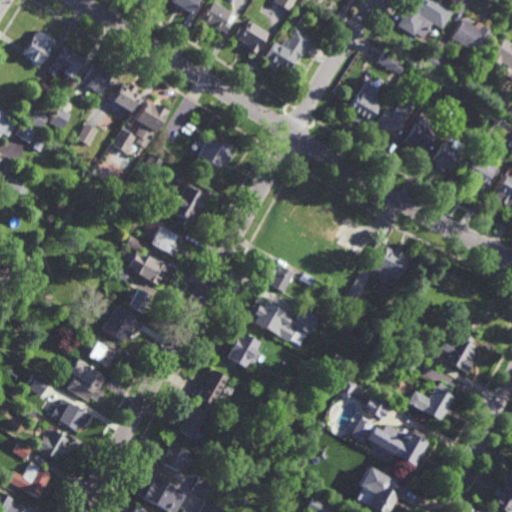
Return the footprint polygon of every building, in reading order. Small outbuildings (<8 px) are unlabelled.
[(196,0),(189,12),(182,9),(181,10),(174,6),(175,4),(169,0),(196,0)] [(293,0),(272,0),(272,2),(287,11),(293,0)] [(440,29),(431,23),(421,38),(413,33),(412,35),(395,25),(403,12),(410,0),(436,0),(452,10),(440,29)] [(223,33),(218,29),(217,30),(213,27),(211,30),(203,24),(204,22),(198,19),(209,1),(233,16),(223,33)] [(473,27),(476,22),(482,25),(481,27),(491,33),(478,56),(449,38),(460,19),(473,27)] [(266,33),(252,54),(244,48),(245,47),(240,44),(241,43),(230,36),(237,26),(241,28),(246,20),(266,33)] [(301,51),(302,52),(297,59),(294,57),(284,73),(276,68),(275,71),(268,67),(269,65),(262,60),(273,42),(278,46),(284,36),(288,39),(294,29),(309,39),(301,51)] [(42,34),(43,32),(48,35),(47,38),(53,41),(39,65),(38,64),(36,67),(29,63),(30,61),(20,54),(35,30),(42,34)] [(511,80),(501,74),(506,67),(499,63),(497,65),(488,60),(501,39),(511,45),(511,80)] [(70,79),(61,74),(62,72),(51,65),(62,46),(82,59),(70,79)] [(398,74),(390,70),(376,62),(383,50),(397,58),(395,61),(403,66),(398,74)] [(435,72),(423,65),(430,52),(443,59),(435,72)] [(107,85),(105,84),(98,95),(79,83),(91,64),(110,76),(107,81),(109,82),(107,85)] [(427,94),(413,85),(421,73),(435,81),(427,94)] [(366,124),(360,120),(357,124),(349,119),(351,115),(345,111),(350,104),(364,81),(376,89),(369,100),(378,105),(366,124)] [(140,95),(129,112),(105,97),(110,89),(114,92),(119,83),(140,95)] [(460,105),(449,99),(453,92),(464,98),(460,105)] [(501,117),(489,109),(498,94),(511,102),(501,117)] [(409,113),(410,113),(406,119),(406,118),(403,122),(393,137),(386,133),(385,135),(371,127),(384,106),(390,110),(398,97),(412,106),(409,113)] [(159,108),(166,112),(154,132),(139,123),(138,125),(135,123),(136,121),(134,119),(144,101),(151,105),(155,99),(161,103),(159,108)] [(39,129),(27,121),(35,107),(48,115),(39,129)] [(6,137),(0,133),(0,111),(5,115),(2,120),(13,126),(6,137)] [(63,119),(56,130),(45,123),(53,112),(63,119)] [(427,127),(432,129),(430,133),(435,136),(423,155),(403,142),(414,123),(416,125),(420,118),(429,123),(427,127)] [(86,145),(75,138),(85,122),(96,129),(86,145)] [(28,143),(14,134),(21,123),(35,132),(28,143)] [(124,153),(110,144),(120,128),(134,137),(124,153)] [(219,146),(222,141),(230,146),(229,159),(223,166),(221,165),(218,169),(196,156),(204,143),(201,141),(204,137),(219,146)] [(451,144),(452,140),(464,147),(459,156),(460,157),(452,172),(444,168),(441,172),(433,168),(436,164),(430,160),(439,144),(442,145),(445,140),(451,144)] [(38,152),(31,147),(36,141),(43,145),(38,152)] [(157,173),(143,165),(150,153),(164,162),(157,173)] [(491,170),(481,186),(462,173),(465,168),(464,167),(470,157),(491,170)] [(13,197),(0,189),(8,176),(21,183),(13,197)] [(511,183),(511,199),(508,203),(493,194),(495,190),(492,188),(496,180),(497,181),(500,176),(511,183)] [(197,209),(195,208),(185,224),(176,219),(178,214),(170,209),(185,182),(206,194),(197,209)] [(153,222),(139,214),(144,206),(158,214),(153,222)] [(181,237),(171,254),(150,242),(151,241),(149,240),(158,223),(181,237)] [(141,253),(143,251),(166,266),(162,272),(165,274),(162,279),(158,277),(155,283),(125,264),(128,260),(124,258),(126,253),(130,256),(134,250),(123,243),(128,234),(140,241),(135,250),(141,253)] [(392,247),(393,245),(401,250),(400,252),(408,256),(396,277),(385,271),(382,275),(370,268),(384,243),(392,247)] [(1,285),(0,284),(0,261),(12,270),(1,285)] [(290,271),(280,290),(265,282),(268,277),(264,275),(269,265),(274,268),(276,263),(290,271)] [(123,279),(110,271),(113,265),(127,272),(123,279)] [(341,302),(350,307),(370,271),(360,266),(341,302)] [(310,284),(298,278),(302,270),(314,276),(310,284)] [(344,291),(333,285),(339,275),(350,282),(344,291)] [(149,295),(139,311),(126,302),(129,298),(127,296),(131,291),(132,292),(136,286),(149,295)] [(269,300),(274,303),(268,312),(275,316),(269,328),(247,316),(251,307),(250,306),(252,302),(254,303),(258,294),(261,295),(263,291),(271,295),(269,300)] [(104,306),(92,300),(97,292),(108,298),(104,306)] [(348,320),(335,311),(344,295),(358,304),(348,320)] [(294,312),(282,305),(286,298),(298,304),(294,312)] [(104,308),(106,305),(135,320),(124,340),(103,328),(106,323),(104,322),(103,324),(100,322),(101,320),(90,314),(96,303),(104,308)] [(87,336),(75,330),(80,321),(92,327),(87,336)] [(249,367),(244,364),(243,366),(224,355),(228,348),(238,329),(257,340),(253,348),(258,351),(249,367)] [(475,338),(472,342),(478,345),(464,369),(438,355),(441,348),(437,346),(443,335),(453,340),(456,334),(459,335),(462,331),(475,338)] [(417,354),(398,344),(404,333),(423,343),(417,354)] [(107,369),(93,362),(95,359),(86,354),(94,339),(117,351),(107,369)] [(411,370),(392,360),(399,346),(418,357),(411,370)] [(86,363),(86,362),(89,364),(89,365),(104,375),(97,386),(100,389),(94,399),(88,395),(85,399),(65,387),(74,374),(68,370),(76,357),(86,363)] [(210,404),(194,396),(210,367),(226,375),(210,404)] [(337,382),(329,378),(333,372),(340,376),(337,382)] [(39,395),(47,383),(30,373),(23,386),(39,395)] [(335,395),(345,398),(350,382),(341,379),(335,395)] [(54,396),(41,389),(47,380),(59,388),(54,396)] [(450,388),(448,391),(452,393),(447,402),(448,403),(443,412),(442,411),(438,418),(406,399),(412,388),(425,396),(433,383),(435,384),(437,380),(450,388)] [(381,416),(356,403),(363,389),(388,402),(381,416)] [(74,429),(56,419),(66,400),(84,411),(74,429)] [(29,420),(17,412),(22,403),(34,411),(29,420)] [(204,411),(190,437),(177,429),(183,418),(181,417),(185,410),(187,411),(191,404),(204,411)] [(353,428),(351,426),(350,423),(352,420),(355,419),(358,421),(358,424),(357,427),(353,428)] [(427,435),(424,439),(426,440),(420,449),(423,451),(419,458),(417,457),(413,464),(390,451),(388,455),(371,446),(380,429),(392,435),(396,428),(404,432),(406,428),(410,430),(412,427),(427,435)] [(66,438),(63,443),(65,444),(60,454),(57,453),(54,458),(33,446),(41,433),(46,436),(50,429),(66,438)] [(23,458),(11,450),(17,440),(30,447),(23,458)] [(175,471),(159,461),(170,440),(187,450),(175,471)] [(36,497),(5,480),(11,470),(21,475),(29,461),(50,473),(36,497)] [(391,469),(389,469),(387,473),(399,480),(392,491),(396,493),(385,511),(368,511),(363,509),(372,493),(356,484),(367,465),(380,473),(386,462),(392,466),(391,469)] [(511,511),(509,511),(493,504),(497,495),(493,493),(497,485),(502,488),(505,480),(504,480),(510,468),(511,469),(511,511)] [(204,496),(190,488),(197,475),(211,483),(204,496)] [(168,501),(166,500),(163,506),(143,496),(147,489),(145,488),(149,480),(173,493),(168,501)] [(189,509),(177,503),(185,489),(196,495),(189,509)] [(15,502),(16,500),(36,510),(34,511),(0,511),(1,510),(0,509),(0,491),(9,497),(8,498),(15,502)] [(321,511),(309,511),(304,509),(311,497),(326,505),(321,511)] [(215,511),(218,509),(203,500),(196,511),(215,511)]
